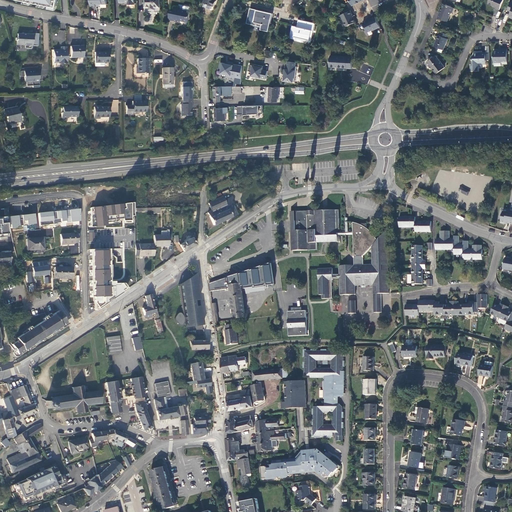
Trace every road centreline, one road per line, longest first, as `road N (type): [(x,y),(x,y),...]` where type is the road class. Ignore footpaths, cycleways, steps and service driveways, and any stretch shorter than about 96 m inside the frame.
road 1 (residential): [(391,511),(388,407),(393,385),(406,376),(451,379),(475,394),(481,420),(472,476)]
road 2 (primary): [(240,154),(0,178)]
road 3 (residential): [(199,249),(23,367)]
road 4 (residential): [(218,439),(199,249)]
road 5 (residential): [(358,187),(285,194),(199,249)]
road 6 (residential): [(400,69),(449,87),(473,39),(511,36)]
road 7 (residential): [(23,367),(53,427),(127,428)]
road 8 (primary): [(240,154),(376,145)]
road 9 (primary): [(374,134),(240,154)]
road 10 (tertiary): [(501,239),(383,180)]
